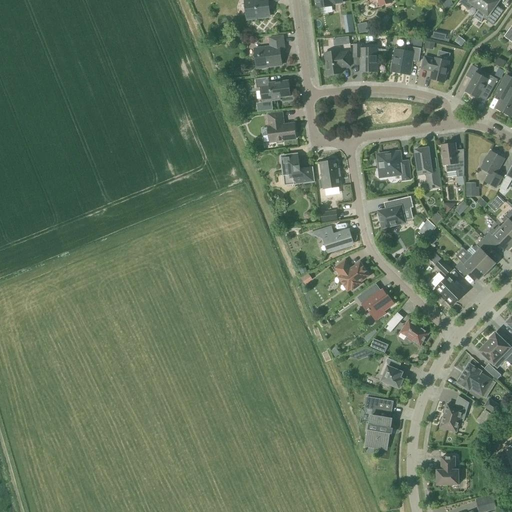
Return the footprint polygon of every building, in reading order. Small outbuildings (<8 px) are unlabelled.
[(247,20),(269,17),(268,3),(278,2),(278,0),(254,0),(255,2),(245,3),(247,20)] [(314,0),(315,4),(316,4),(317,10),(332,7),(332,5),(342,4),(341,0),(314,0)] [(441,0),(444,8),(453,5),(450,0),(441,0)] [(478,10),(485,0),(461,0),(459,4),(469,11),(472,6),(478,10)] [(485,0),(478,10),(473,17),(481,22),(482,19),(493,26),(501,14),(494,9),(499,2),(496,0),(485,0)] [(344,25),(345,33),(354,32),(353,24),(344,25)] [(430,39),(448,43),(449,40),(445,39),(447,34),(434,31),(433,36),(431,36),(430,39)] [(257,69),(282,66),(280,50),(285,50),(283,37),(269,39),(270,48),(254,50),(257,69)] [(348,37),(333,39),(334,46),(349,45),(348,37)] [(361,49),(361,46),(354,46),(354,58),(361,58),(361,73),(377,73),(377,49),(361,49)] [(419,63),(421,50),(407,48),(407,53),(395,51),(392,52),(391,56),(394,58),(391,73),(410,76),(412,62),(419,63)] [(339,54),(339,53),(324,54),(327,76),(342,74),(341,69),(350,68),(348,53),(339,54)] [(435,60),(424,58),(422,70),(432,72),(430,80),(444,83),(446,75),(447,75),(448,70),(447,70),(449,63),(435,59),(435,60)] [(502,68),(506,62),(498,58),(495,64),(502,68)] [(478,99),(488,81),(476,74),(478,70),(472,66),(466,77),(472,80),(465,92),(470,95),(470,97),(474,99),(476,98),(478,99)] [(510,117),(511,114),(511,79),(506,76),(497,93),(503,97),(496,110),(510,117)] [(269,84),(269,78),(255,80),(256,89),(260,89),(261,101),(271,100),(271,103),(281,101),(280,98),(291,97),(289,82),(269,84)] [(283,126),(282,114),(268,116),(270,128),(268,128),(270,143),(277,142),(277,145),(283,144),(282,142),(296,140),(294,125),(283,126)] [(457,160),(455,144),(441,146),(444,166),(446,166),(447,173),(456,172),(457,178),(464,177),(464,159),(457,160)] [(431,170),(428,149),(415,151),(419,176),(426,175),(428,189),(439,188),(436,169),(431,170)] [(496,155),(491,152),(481,169),(487,173),(488,176),(485,182),(496,189),(502,178),(496,174),(504,159),(502,158),(502,157),(500,155),(498,154),(496,155)] [(401,163),(400,153),(380,155),(378,159),(379,175),(383,178),(392,177),(393,175),(400,174),(402,176),(402,181),(410,180),(408,162),(401,163)] [(300,170),(298,155),(290,156),(290,157),(282,158),(283,166),(282,166),(284,176),(283,176),(285,186),(295,185),(313,182),(312,168),(300,170)] [(322,180),(319,181),(320,190),(324,189),(324,190),(341,188),(339,178),(340,178),(339,170),(338,170),(337,161),(335,161),(335,160),(333,158),(329,159),(327,161),(327,162),(320,163),(322,180)] [(506,177),(502,183),(508,186),(511,180),(506,177)] [(475,188),(466,188),(466,197),(479,197),(478,188),(475,188)] [(497,197),(488,206),(495,212),(504,203),(497,197)] [(382,229),(405,223),(402,210),(413,208),(410,198),(389,203),(390,208),(388,210),(378,212),(379,217),(378,219),(379,223),(381,224),(382,229)] [(486,204),(481,198),(476,202),(482,208),(486,204)] [(501,229),(511,239),(511,212),(510,211),(501,220),(505,224),(501,229)] [(323,222),(338,220),(337,213),(322,214),(323,222)] [(437,225),(443,219),(437,213),(431,220),(437,225)] [(425,240),(434,227),(427,220),(418,233),(425,240)] [(511,239),(501,229),(498,226),(494,231),(493,229),(483,239),(492,248),(498,242),(508,251),(511,247),(511,239)] [(334,236),(332,229),(313,234),(324,240),(328,252),(352,245),(348,232),(334,236)] [(428,242),(432,246),(437,240),(433,236),(428,242)] [(485,255),(492,248),(483,239),(473,249),(477,253),(473,257),(472,258),(488,273),(492,269),(491,268),(495,264),(485,255)] [(473,257),(469,254),(455,267),(464,276),(470,271),(479,280),(483,276),(484,278),(488,273),(472,258),(473,257)] [(441,260),(439,258),(434,264),(435,265),(435,266),(446,276),(452,270),(441,259),(441,260)] [(351,270),(345,262),(335,269),(340,277),(338,278),(348,292),(351,290),(352,291),(361,285),(360,283),(369,277),(360,263),(351,270)] [(305,281),(314,276),(312,272),(303,277),(305,281)] [(453,306),(464,294),(447,277),(436,288),(453,306)] [(380,292),(376,285),(357,298),(366,311),(368,310),(375,321),(386,314),(384,311),(394,304),(388,296),(387,297),(382,290),(380,292)] [(405,313),(411,303),(404,300),(399,310),(405,313)] [(394,316),(384,328),(390,333),(400,321),(394,316)] [(420,347),(429,334),(409,321),(401,333),(407,337),(405,339),(414,345),(415,343),(420,347)] [(511,342),(508,347),(495,334),(490,339),(491,340),(488,343),(505,360),(511,352),(511,342)] [(379,341),(374,339),(370,347),(375,349),(379,341)] [(496,369),(505,360),(488,343),(479,352),(496,369)] [(375,353),(366,349),(368,357),(372,359),(375,353)] [(399,389),(403,380),(400,379),(402,373),(398,371),(400,365),(387,359),(381,375),(384,376),(381,382),(399,389)] [(488,364),(484,369),(497,380),(501,376),(488,364)] [(479,394),(488,380),(480,374),(481,372),(469,365),(457,383),(469,391),(470,389),(479,394)] [(463,422),(468,404),(458,397),(455,407),(447,405),(440,428),(456,433),(460,421),(463,422)] [(391,412),(392,402),(366,398),(365,408),(372,409),(370,425),(368,425),(367,431),(377,432),(374,448),(386,450),(389,434),(392,435),(393,429),(390,428),(391,418),(379,416),(380,410),(391,412)] [(494,415),(500,407),(489,399),(483,407),(494,415)] [(455,471),(455,458),(441,458),(442,471),(437,471),(437,486),(458,485),(458,471),(455,471)] [(478,511),(486,511),(496,510),(492,495),(475,500),(478,511)]
